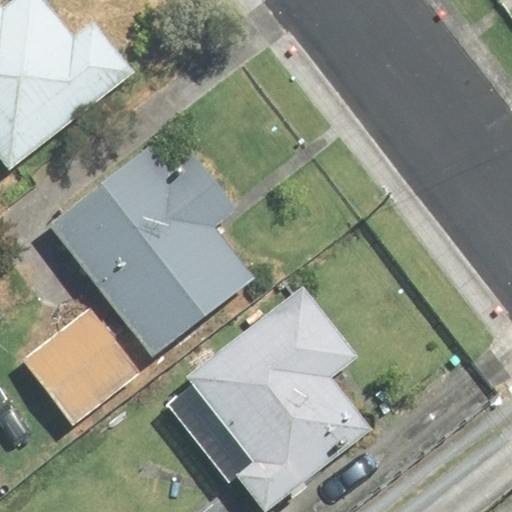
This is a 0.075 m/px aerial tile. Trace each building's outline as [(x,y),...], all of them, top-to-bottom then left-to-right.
[(60,0),(0,0),(0,151),(20,177),(161,69),(111,5),(82,27),(60,0)] [(162,134),(56,215),(168,360),(274,279),(162,134)] [(313,277),(180,379),(276,503),(381,423),(344,375),(372,354),(313,277)] [(100,292),(22,351),(76,421),(153,361),(100,292)] [(233,511),(220,495),(197,511),(233,511)]
